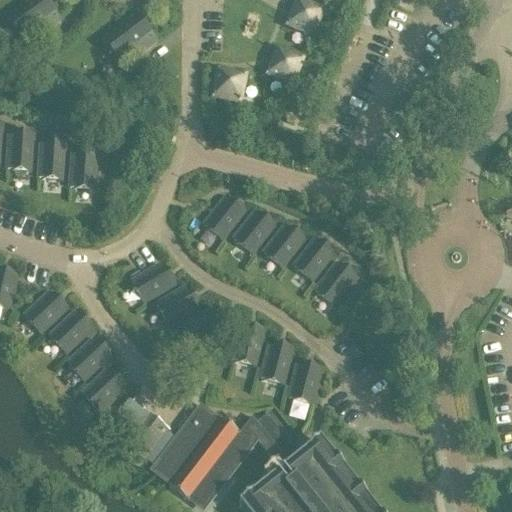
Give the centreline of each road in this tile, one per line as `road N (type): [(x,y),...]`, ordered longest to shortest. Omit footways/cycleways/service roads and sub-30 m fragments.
road 1 (residential): [(468,511),(439,389),(447,301)]
road 2 (residential): [(427,230),(462,220),(494,247),(491,281),(472,298),(447,301)]
